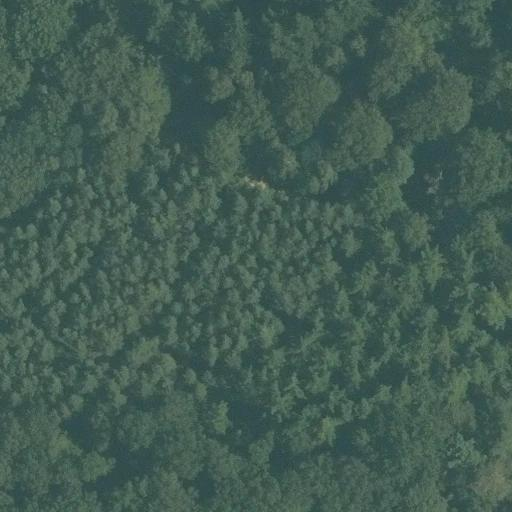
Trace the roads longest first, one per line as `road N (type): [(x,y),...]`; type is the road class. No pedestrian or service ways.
road 1 (track): [(511,255),(349,219),(140,116)]
road 2 (track): [(140,116),(511,57)]
road 3 (track): [(353,511),(511,382)]
road 4 (track): [(140,116),(0,75)]
